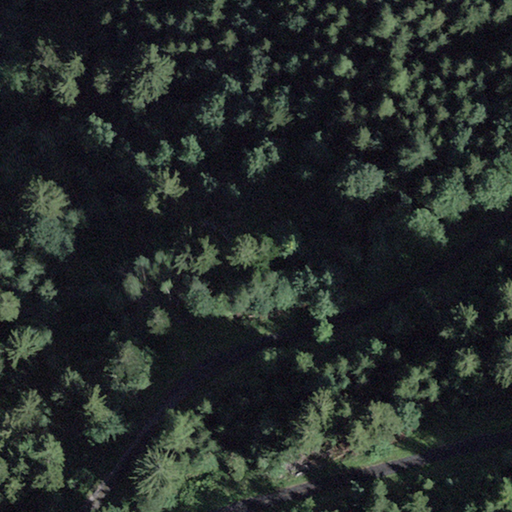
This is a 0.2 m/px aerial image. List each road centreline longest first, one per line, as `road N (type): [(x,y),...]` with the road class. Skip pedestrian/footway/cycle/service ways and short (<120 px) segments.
road 1 (unclassified): [(81,511),(135,466),(192,386),(278,341),(437,283),(511,235)]
road 2 (unclassified): [(511,426),(289,511)]
